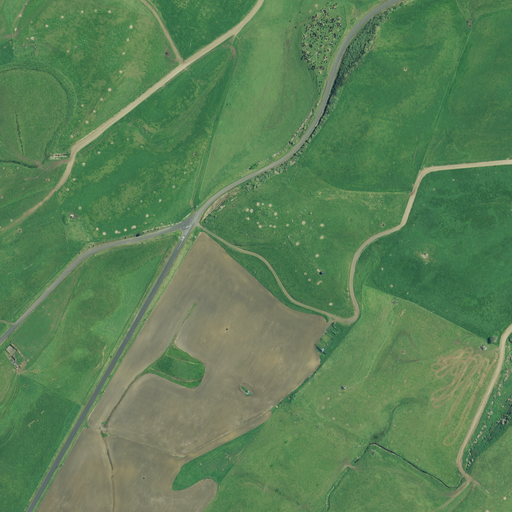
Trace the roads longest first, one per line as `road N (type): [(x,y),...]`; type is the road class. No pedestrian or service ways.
road 1 (unclassified): [(32,511),(199,213)]
road 2 (unclassified): [(396,0),(353,32),(295,147),(199,213)]
road 3 (unclassified): [(199,213),(83,258),(0,339)]
